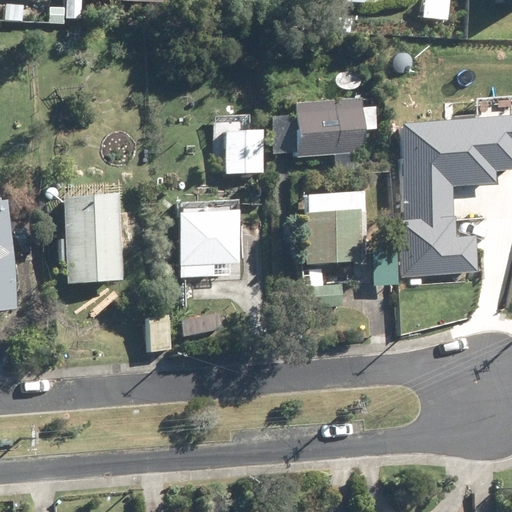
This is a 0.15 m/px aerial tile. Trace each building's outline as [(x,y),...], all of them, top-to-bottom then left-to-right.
[(66,0),(66,16),(81,17),(81,0),(66,0)] [(363,127),(375,127),(373,106),(359,107),(359,97),(294,101),(297,154),(333,152),(334,168),(355,167),(354,150),(364,150),(363,127)] [(225,130),(225,172),(262,172),(262,130),(225,130)] [(24,181),(24,196),(42,195),(42,180),(24,181)] [(303,192),(307,263),(362,260),(361,238),(366,237),(362,189),(303,192)] [(64,238),(57,238),(58,259),(66,258),(66,280),(121,278),(118,193),(62,195),(64,238)] [(6,201),(0,201),(0,308),(16,307),(6,201)] [(238,208),(178,210),(180,276),(209,275),(209,263),(240,261),(238,208)] [(341,285),(303,286),(304,308),(343,306),(341,285)] [(216,316),(176,322),(179,342),(219,336),(216,316)] [(146,326),(148,356),(169,355),(167,324),(146,326)]
